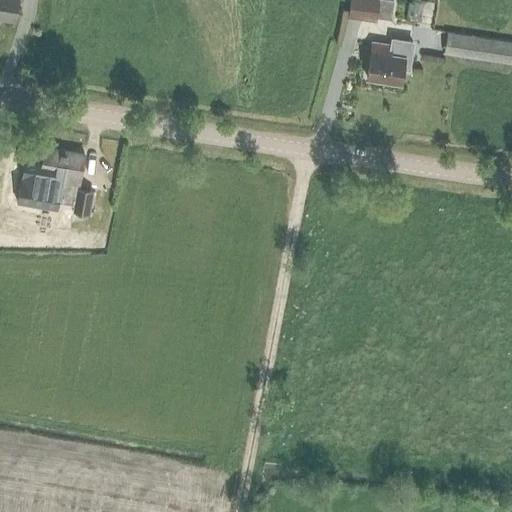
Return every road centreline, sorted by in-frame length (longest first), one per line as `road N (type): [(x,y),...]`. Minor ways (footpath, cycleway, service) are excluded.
road 1 (tertiary): [(511,178),(0,103)]
road 2 (track): [(306,149),(232,511)]
